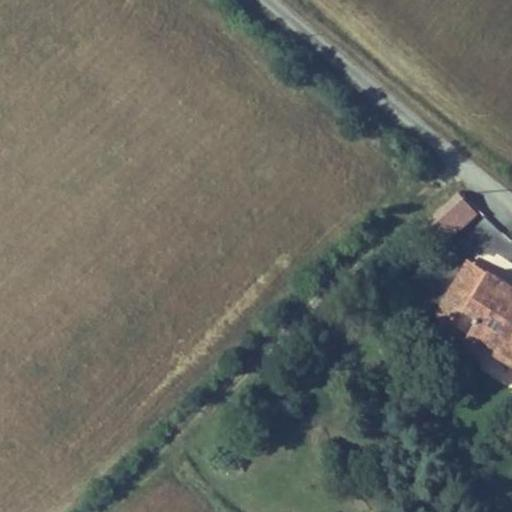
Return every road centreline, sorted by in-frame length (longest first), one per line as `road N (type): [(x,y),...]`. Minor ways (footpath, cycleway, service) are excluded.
road 1 (track): [(82,511),(465,167)]
road 2 (unclassified): [(511,205),(264,0)]
